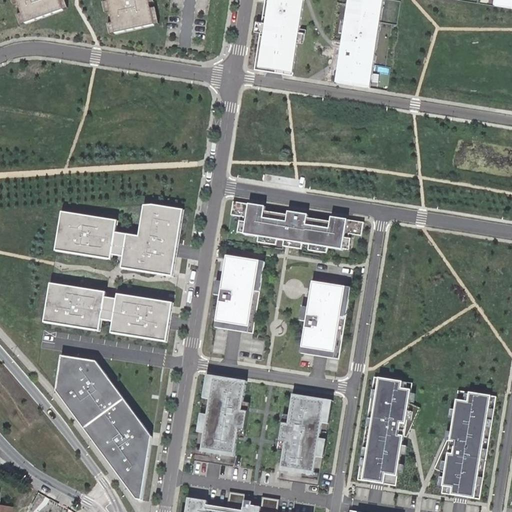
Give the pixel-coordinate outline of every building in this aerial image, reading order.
[(25,23),(26,26),(63,10),(68,8),(65,0),(11,0),(13,4),(18,3),(21,13),(13,16),(17,26),(25,23)] [(115,34),(159,24),(157,13),(152,15),(150,9),(156,8),(155,2),(149,3),(148,0),(107,0),(108,1),(103,2),(105,13),(110,12),(113,23),(108,24),(110,35),(115,34)] [(261,34),(255,69),(294,76),(299,40),(305,41),(307,31),(301,30),(305,0),(266,0),(263,24),(253,23),(252,32),(261,34)] [(384,0),(349,0),(337,79),(371,85),(384,0)] [(511,0),(495,0),(495,6),(511,8),(511,0)] [(244,235),(259,238),(258,243),(277,246),(278,241),(285,242),(284,247),(303,250),(303,245),(310,246),(309,251),(328,254),(329,249),(343,251),(344,250),(347,251),(349,234),(362,236),(364,223),(331,218),(331,221),(308,218),(309,215),(289,212),(288,215),(265,211),(266,207),(233,202),(231,215),(244,217),(241,234),(244,235)] [(63,213),(56,251),(112,260),(114,249),(125,251),(122,269),(173,277),(184,211),(156,206),(145,206),(140,237),(116,232),(118,221),(63,213)] [(270,263),(227,256),(223,282),(217,281),(215,295),(221,296),(216,328),(260,335),(270,263)] [(313,282),(309,308),(303,307),(300,321),(307,322),(302,354),(344,361),(356,289),(313,282)] [(51,284),(45,323),(101,332),(107,293),(51,284)] [(174,304),(118,295),(112,334),(168,342),(174,304)] [(96,361),(62,356),(55,390),(136,498),(142,499),(152,437),(96,361)] [(247,383),(208,376),(194,462),(233,469),(238,440),(244,441),(250,405),(244,404),(247,383)] [(397,486),(399,474),(403,474),(405,466),(400,465),(402,455),(406,456),(408,447),(403,446),(404,437),(408,438),(421,408),(410,404),(410,402),(415,403),(416,395),(411,394),(413,384),(375,378),(359,480),(397,486)] [(497,397),(459,391),(456,410),(452,410),(451,418),(454,419),(451,437),(448,437),(447,440),(451,441),(447,441),(434,469),(445,474),(444,478),(441,478),(439,486),(443,486),(442,494),(480,500),(497,397)] [(293,396),(289,424),(283,423),(280,442),(286,443),(280,480),(319,486),(332,401),(293,396)] [(278,511),(280,500),(263,497),(261,508),(252,506),(253,502),(246,501),(247,494),(230,492),(227,508),(207,505),(208,501),(189,498),(186,511),(278,511)]
